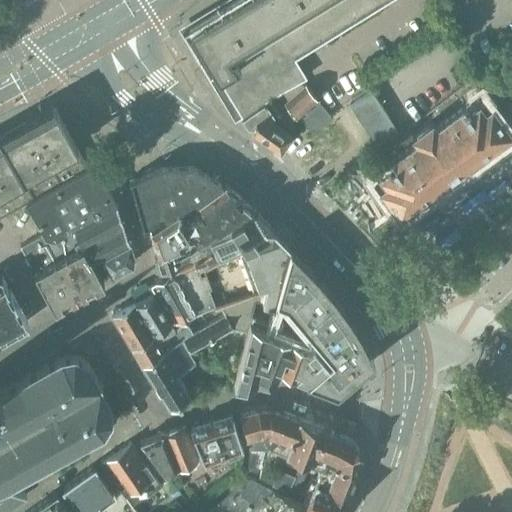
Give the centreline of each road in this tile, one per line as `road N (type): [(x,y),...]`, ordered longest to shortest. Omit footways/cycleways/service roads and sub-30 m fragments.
road 1 (unclassified): [(406,343),(388,305),(294,204),(157,109)]
road 2 (residential): [(401,421),(273,390),(175,417),(160,412)]
road 3 (residential): [(137,129),(119,184),(142,251),(140,272),(91,310)]
road 4 (residential): [(9,511),(160,412)]
road 5 (residential): [(160,412),(91,310)]
